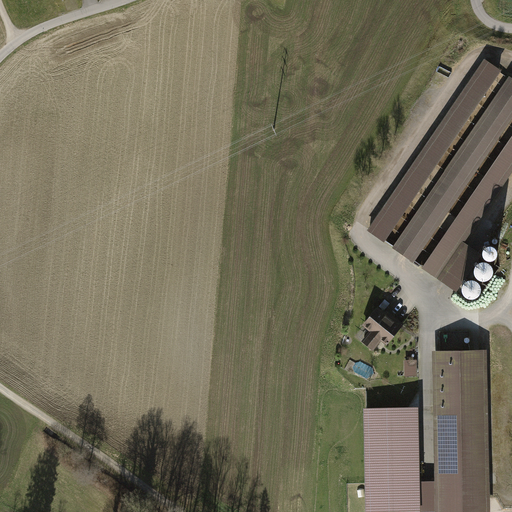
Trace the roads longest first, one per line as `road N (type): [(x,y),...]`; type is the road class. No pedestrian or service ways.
road 1 (track): [(511,53),(480,52),(358,235),(426,296),(429,479)]
road 2 (track): [(0,386),(197,511)]
road 3 (unclassified): [(0,57),(49,24),(124,0)]
